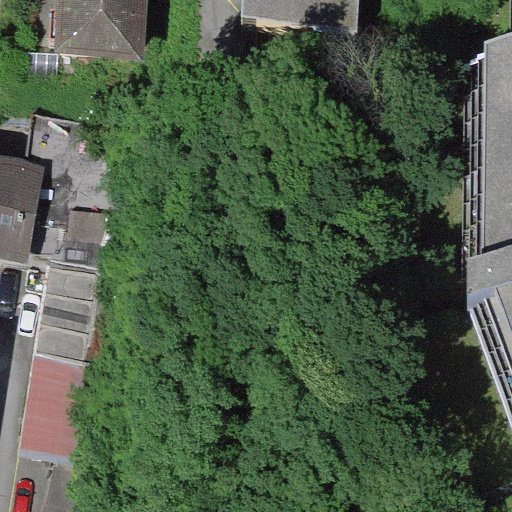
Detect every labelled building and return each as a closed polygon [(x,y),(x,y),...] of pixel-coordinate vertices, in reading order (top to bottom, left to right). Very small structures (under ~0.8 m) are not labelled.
[(144,0),(72,0),(68,53),(139,60),(144,0)] [(256,0),(255,28),(353,33),(354,0),(256,0)] [(511,7),(489,16),(487,264),(511,332),(511,7)] [(43,174),(0,167),(0,257),(29,262),(43,174)] [(124,281),(58,272),(30,460),(97,470),(124,281)]
